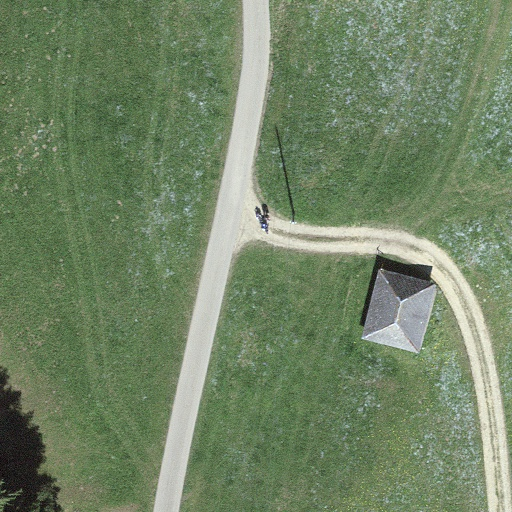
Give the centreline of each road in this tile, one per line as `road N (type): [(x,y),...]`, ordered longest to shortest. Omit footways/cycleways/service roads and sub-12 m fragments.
road 1 (track): [(416,248),(297,235),(229,211),(165,511)]
road 2 (track): [(500,511),(477,337),(439,263),(416,248)]
road 3 (track): [(258,0),(229,211)]
